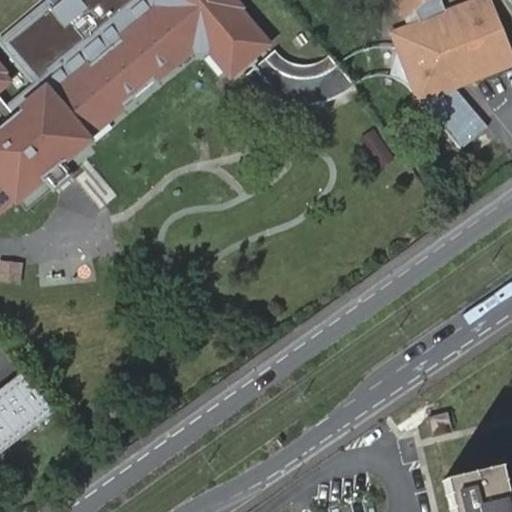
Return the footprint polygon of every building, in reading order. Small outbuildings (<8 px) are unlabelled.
[(277,51),(267,56),(261,60),(255,53),(267,43),(231,0),(166,0),(159,6),(53,93),(47,86),(40,92),(15,112),(0,94),(0,86),(9,80),(0,68),(0,122),(1,124),(0,125),(0,208),(13,198),(15,199),(41,178),(63,160),(90,138),(88,136),(202,42),(230,74),(243,64),(248,71),(245,73),(253,83),(263,91),(275,99),(281,101),(293,103),(305,104),(318,103),(338,95),(356,85),(338,64),(331,56),(319,64),(301,67),(289,62),(277,51)] [(154,0),(48,0),(0,39),(0,42),(40,92),(47,86),(53,93),(159,6),(154,0)] [(480,20),(475,5),(446,16),(439,0),(388,0),(404,16),(415,10),(422,28),(410,53),(397,55),(397,83),(406,88),(460,150),(487,127),(455,90),(450,84),(465,74),(472,83),(511,66),(490,17),(480,20)] [(484,2),(475,5),(480,20),(490,17),(484,2)] [(455,90),(472,83),(465,74),(450,84),(455,90)] [(375,169),(392,157),(372,128),(354,141),(375,169)] [(63,160),(41,178),(53,191),(75,174),(63,160)] [(0,281),(19,283),(20,260),(0,258),(0,281)] [(25,373),(0,391),(0,456),(57,414),(25,373)] [(448,413),(426,418),(431,436),(452,431),(448,413)] [(497,480),(443,493),(447,511),(511,511),(511,508),(505,509),(497,480)]
